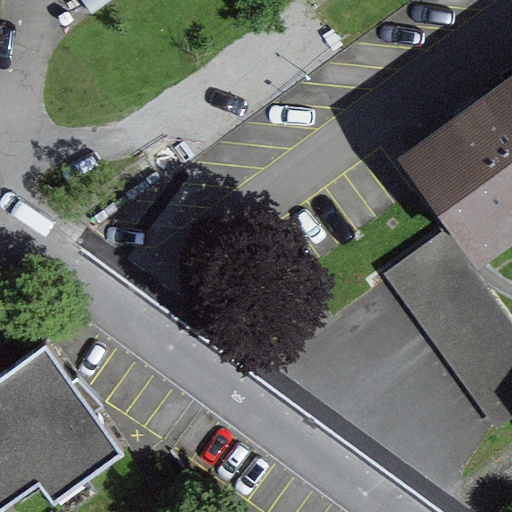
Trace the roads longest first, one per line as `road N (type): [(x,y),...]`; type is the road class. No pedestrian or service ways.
road 1 (residential): [(511,9),(121,304)]
road 2 (residential): [(121,304),(402,511)]
road 3 (residential): [(0,239),(121,304)]
